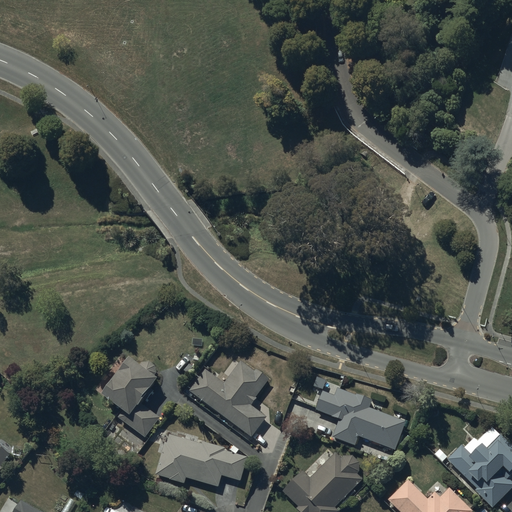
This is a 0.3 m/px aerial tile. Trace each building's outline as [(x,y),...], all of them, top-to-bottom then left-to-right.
[(129,363),(101,400),(121,416),(118,420),(145,440),(160,421),(142,407),(144,404),(146,405),(154,395),(150,392),(156,384),(152,381),(156,376),(155,368),(148,365),(141,366),(138,370),(129,363)] [(241,364),(228,381),(224,385),(205,371),(189,394),(252,440),(267,419),(251,408),(257,400),(256,400),(269,382),(256,372),(255,374),(241,364)] [(323,394),(315,412),(340,422),(332,440),(354,449),(359,438),(394,453),(406,425),(369,411),(372,403),(338,390),(335,398),(323,394)] [(479,488),(474,493),(493,511),(511,491),(511,486),(508,482),(511,477),(511,440),(506,434),(501,439),(491,430),(478,444),(474,440),(464,450),(462,448),(448,462),(466,480),(468,478),(479,488)] [(164,445),(155,477),(184,486),(186,481),(218,490),(221,479),(241,484),(247,460),(225,454),(226,451),(202,444),(201,447),(168,437),(166,445),(164,445)] [(0,474),(3,470),(2,469),(10,458),(8,456),(12,451),(1,442),(0,442),(0,474)] [(303,473),(283,493),(298,510),(296,511),(297,511),(337,511),(335,510),(363,484),(356,477),(359,474),(359,465),(354,459),(343,459),(341,461),(336,455),(310,480),(303,473)] [(408,482),(388,502),(397,511),(470,511),(449,491),(440,500),(434,495),(428,501),(408,482)] [(35,511),(21,503),(15,511),(35,511)]
